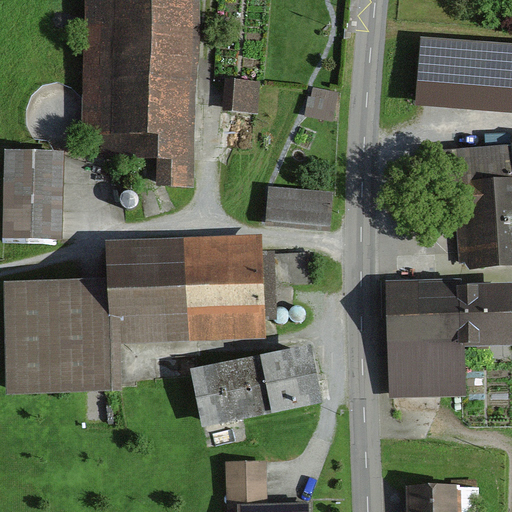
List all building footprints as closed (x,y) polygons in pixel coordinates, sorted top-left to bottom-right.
[(90,0),(87,134),(104,135),(103,162),(160,163),(159,182),(192,183),(195,0),(90,0)] [(511,50),(422,43),(416,112),(511,119),(511,50)] [(253,85),(225,82),(222,110),(251,112),(253,85)] [(304,113),(328,118),(332,98),(308,92),(304,113)] [(511,149),(432,155),(435,195),(445,194),(447,221),(460,220),(464,275),(511,271),(511,149)] [(61,158),(6,157),(4,242),(59,243),(61,158)] [(327,225),(328,194),(267,193),(266,224),(327,225)] [(116,349),(268,342),(263,243),(112,249),(113,286),(5,291),(8,403),(117,399),(116,349)] [(482,287),(388,291),(393,402),(464,399),(462,354),(511,351),(511,302),(511,285),(482,287)] [(320,408),(307,349),(191,374),(204,432),(320,408)] [(266,465),(226,466),(226,511),(238,511),(239,511),(267,511),(266,465)] [(405,511),(459,511),(459,491),(405,493),(405,511)]
